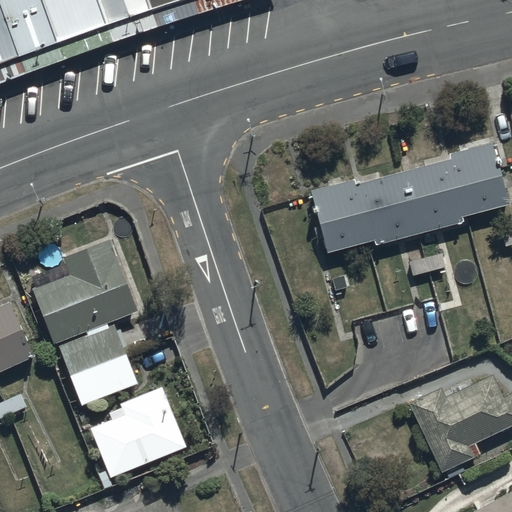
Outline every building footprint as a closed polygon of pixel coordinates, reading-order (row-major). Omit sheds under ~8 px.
[(0,0),(0,64),(26,55),(5,0),(0,0)] [(63,40),(48,0),(5,0),(26,55),(63,40)] [(48,0),(63,40),(113,23),(104,0),(48,0)] [(155,9),(152,0),(104,0),(113,23),(155,9)] [(152,0),(155,9),(181,0),(152,0)] [(375,239),(377,244),(464,221),(463,216),(509,204),(498,160),(501,159),(500,154),(497,154),(493,140),(450,151),(452,158),(357,183),(355,176),(311,188),(315,204),(312,205),(314,214),(319,212),(322,224),(315,226),(318,238),(324,237),(328,251),(375,239)] [(111,236),(65,255),(72,272),(34,288),(57,343),(85,332),(87,336),(62,347),(86,404),(140,382),(116,324),(111,326),(109,322),(141,308),(111,236)] [(0,308),(0,373),(39,357),(15,302),(0,308)] [(504,395),(492,371),(446,394),(441,385),(410,401),(445,472),(482,453),(477,442),(511,424),(511,391),(504,395)] [(164,387),(121,403),(126,415),(92,429),(113,478),(189,445),(164,387)] [(23,394),(0,403),(0,418),(29,406),(23,394)] [(511,511),(511,488),(468,511),(511,511)] [(170,511),(164,499),(134,511),(170,511)]
